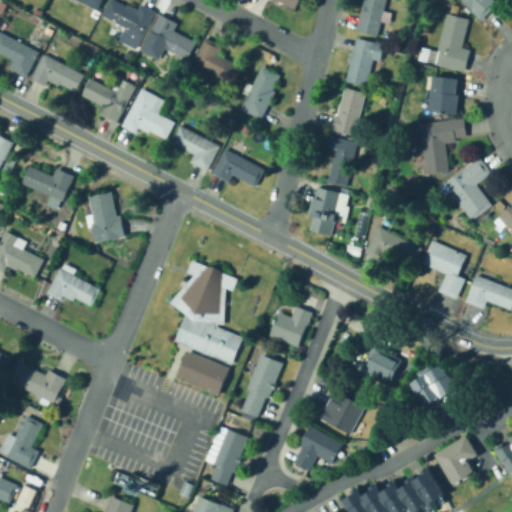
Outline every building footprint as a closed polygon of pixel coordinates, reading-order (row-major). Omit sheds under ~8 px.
[(0,8),(0,3),(2,0),(5,0),(11,3),(6,12),(0,8)] [(103,0),(98,10),(79,0),(103,0)] [(137,49),(119,40),(126,28),(102,15),(110,0),(117,0),(127,5),(128,3),(139,9),(142,3),(157,11),(137,49)] [(299,0),(295,9),(280,1),(279,3),(274,0),(299,0)] [(388,0),(380,35),(357,30),(364,0),(388,0)] [(496,0),(499,3),(481,20),(472,10),(473,9),(463,0),(496,0)] [(34,13),(36,8),(43,12),(41,16),(34,13)] [(92,15),(95,9),(102,12),(98,19),(92,15)] [(188,59),(148,38),(161,13),(179,23),(174,30),(198,42),(188,59)] [(472,49),(467,71),(420,59),(423,46),(439,50),(448,13),(470,18),(463,47),(472,49)] [(27,76),(10,67),(14,59),(0,51),(0,30),(40,51),(27,76)] [(233,83),(193,62),(206,37),(224,46),(219,53),(242,66),(233,83)] [(357,37),(377,42),(377,40),(385,43),(381,60),(374,59),(368,85),(346,80),(351,63),(349,63),(352,51),(354,51),(357,37)] [(123,58),(127,51),(133,53),(129,61),(123,58)] [(77,91),(61,83),(60,85),(49,80),(46,85),(33,78),(46,53),(86,74),(77,91)] [(87,63),(91,57),(96,59),(92,66),(87,63)] [(262,119),(241,108),(249,95),(243,92),(249,82),(253,84),(264,65),(282,75),(274,89),(277,91),(262,119)] [(460,94),(458,114),(423,109),(424,98),(431,99),(434,75),(459,78),(457,93),(460,94)] [(118,123),(101,114),(105,106),(81,94),(91,77),(118,91),(124,78),(138,85),(118,123)] [(167,139),(151,130),(150,132),(139,127),(137,132),(123,125),(142,87),(160,96),(158,100),(166,104),(161,113),(176,121),(167,139)] [(367,92),(361,114),(366,116),(361,136),(334,129),(337,114),(339,114),(346,87),(367,92)] [(450,170),(427,173),(420,123),(465,117),(467,135),(456,137),(457,141),(446,142),(450,170)] [(208,170),(191,161),(195,153),(172,141),(181,124),(221,145),(208,170)] [(0,170),(0,133),(15,141),(0,170)] [(347,186),(329,182),(335,156),(327,154),(331,135),(358,142),(347,186)] [(257,186),(234,174),(230,182),(213,172),(226,148),(266,169),(257,186)] [(5,168),(10,156),(17,159),(11,171),(5,168)] [(478,183),(493,205),(473,220),(451,191),(443,197),(437,188),(480,156),(492,172),(478,183)] [(58,209),(47,204),(48,203),(51,195),(23,182),(31,165),(54,175),(58,167),(76,175),(65,200),(62,199),(58,209)] [(332,235),(310,230),(314,216),(311,215),(318,186),(350,194),(347,206),(350,206),(346,222),(335,219),(332,235)] [(96,242),(93,226),(89,227),(87,215),(93,214),(90,196),(113,191),(117,215),(122,214),(126,236),(96,242)] [(511,205),(511,230),(507,225),(503,229),(496,221),(501,217),(500,216),(511,205)] [(423,247),(414,266),(399,259),(397,262),(385,255),(382,260),(366,252),(380,225),(423,247)] [(36,276),(19,267),(18,270),(8,265),(6,270),(0,267),(0,246),(8,230),(19,236),(15,244),(45,259),(36,276)] [(466,278),(457,298),(440,290),(447,273),(423,263),(433,239),(468,254),(459,275),(466,278)] [(344,252),(346,243),(360,247),(357,255),(344,252)] [(188,315),(172,303),(196,275),(189,273),(195,260),(210,267),(218,267),(226,273),(241,279),(235,291),(228,289),(226,326),(220,325),(219,327),(245,337),(233,364),(177,341),(188,315)] [(93,306),(76,298),(74,301),(64,295),(62,299),(48,292),(61,267),(63,268),(66,262),(78,268),(74,274),(102,288),(93,306)] [(511,287),(511,309),(488,300),(485,308),(467,301),(477,274),(511,287)] [(299,346),(271,334),(280,311),(292,316),(297,305),(313,312),(299,346)] [(389,356),(402,363),(392,382),(389,381),(387,384),(371,376),(372,372),(369,371),(363,382),(345,378),(348,359),(365,362),(376,342),(392,351),(389,356)] [(0,347),(14,354),(4,375),(0,373),(0,347)] [(177,378),(188,350),(232,368),(220,396),(177,378)] [(260,419),(243,412),(248,400),(252,392),(249,390),(263,355),(286,365),(278,385),(279,385),(276,391),(275,391),(271,400),(269,399),(260,419)] [(48,406),(40,402),(43,396),(11,380),(21,361),(36,368),(47,374),(50,369),(68,378),(59,395),(63,397),(59,405),(51,401),(49,405),(48,406)] [(445,364),(462,393),(430,411),(414,383),(423,378),(420,372),(432,365),(435,370),(445,364)] [(367,406),(352,434),(323,418),(327,409),(326,408),(336,389),(367,406)] [(31,467),(7,455),(8,453),(0,449),(10,431),(17,434),(27,415),(44,423),(33,446),(40,449),(31,467)] [(311,470),(295,461),(303,446),(300,445),(312,424),(344,443),(333,463),(319,455),(311,470)] [(228,485),(213,478),(218,464),(213,462),(227,428),(250,437),(242,457),(243,457),(241,463),(239,462),(236,471),(234,471),(228,485)] [(476,472),(455,485),(437,455),(468,436),(480,456),(470,462),(476,472)] [(511,473),(498,448),(504,444),(507,449),(511,445),(511,473)] [(432,472),(447,496),(438,502),(441,506),(434,511),(431,507),(423,511),(413,511),(412,510),(408,511),(352,511),(346,502),(363,492),(366,497),(381,488),(385,494),(399,485),(403,490),(432,472)] [(10,502),(0,497),(0,475),(19,484),(10,502)] [(193,511),(200,495),(222,504),(236,509),(234,511),(193,511)] [(133,511),(106,511),(113,496),(136,506),(133,511)]
